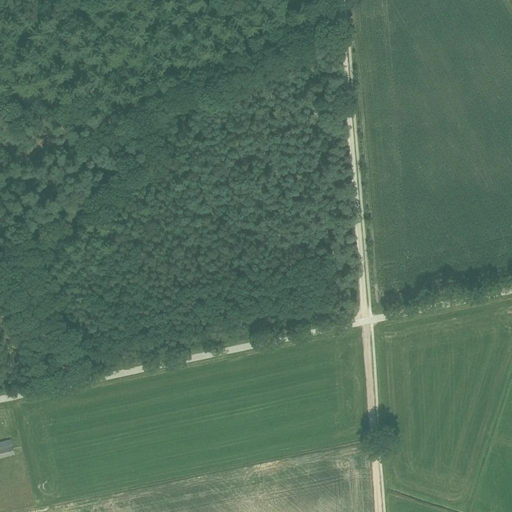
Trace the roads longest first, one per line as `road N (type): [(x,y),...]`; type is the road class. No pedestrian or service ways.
road 1 (unclassified): [(0,399),(511,290)]
road 2 (track): [(380,511),(338,0)]
